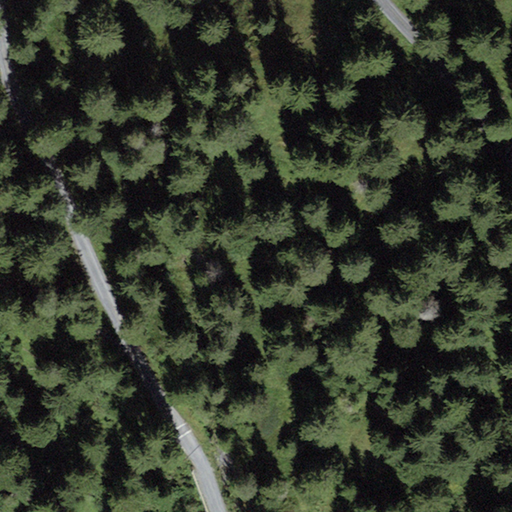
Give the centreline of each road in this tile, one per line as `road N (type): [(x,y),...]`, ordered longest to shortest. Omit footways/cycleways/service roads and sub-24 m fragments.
road 1 (track): [(0,47),(16,110),(139,369)]
road 2 (track): [(511,173),(385,0)]
road 3 (track): [(215,511),(194,454),(139,369)]
